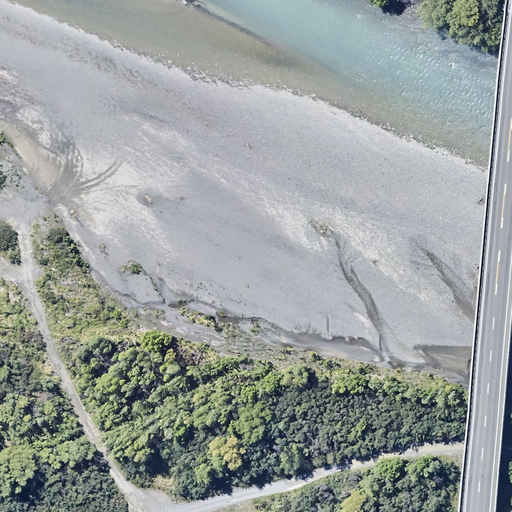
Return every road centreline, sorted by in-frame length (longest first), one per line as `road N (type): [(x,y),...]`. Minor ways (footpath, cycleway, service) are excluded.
road 1 (trunk): [(478,511),(511,127)]
road 2 (track): [(170,511),(401,452),(459,444),(511,450)]
